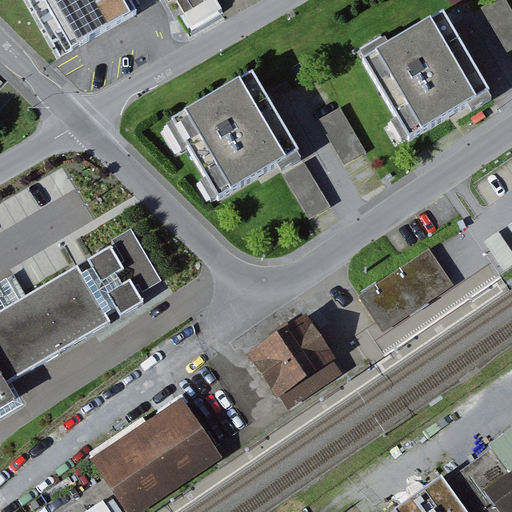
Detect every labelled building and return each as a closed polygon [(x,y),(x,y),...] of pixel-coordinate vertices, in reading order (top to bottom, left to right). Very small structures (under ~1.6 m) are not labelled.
[(27,0),(61,57),(138,15),(129,0),(27,0)] [(221,10),(215,0),(181,0),(178,2),(192,27),(221,10)] [(511,49),(511,8),(508,2),(488,16),(511,49)] [(437,16),(354,65),(401,145),(484,97),(437,16)] [(252,78),(168,127),(215,207),(299,159),(252,78)] [(0,409),(11,403),(2,387),(169,290),(124,213),(79,239),(93,263),(85,267),(0,316),(0,409)] [(511,232),(507,225),(485,240),(506,271),(511,266),(511,232)] [(430,254),(359,301),(381,333),(451,286),(430,254)] [(304,321),(247,360),(276,403),(334,364),(304,321)] [(182,412),(100,467),(129,510),(211,454),(182,412)] [(493,448),(443,481),(463,511),(504,511),(482,478),(503,464),(493,448)] [(511,511),(511,458),(503,464),(482,478),(504,511),(511,511)] [(411,502),(418,511),(463,511),(443,481),(411,502)] [(403,490),(371,511),(418,511),(411,502),(403,490)] [(124,511),(116,496),(85,511),(124,511)]
